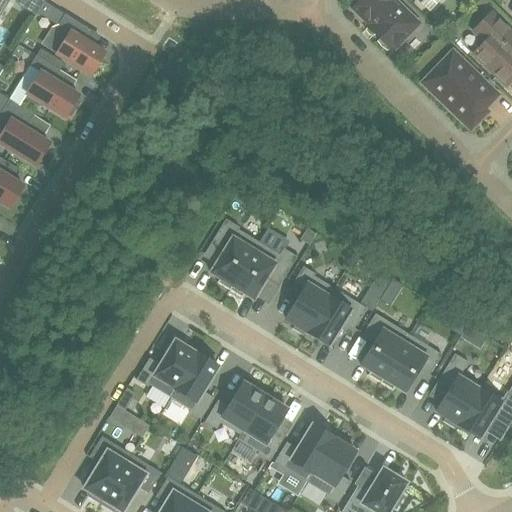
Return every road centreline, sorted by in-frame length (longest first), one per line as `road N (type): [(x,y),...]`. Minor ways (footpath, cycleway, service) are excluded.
road 1 (residential): [(475,511),(446,459),(180,297),(171,298),(43,506)]
road 2 (residential): [(0,291),(146,52),(60,0)]
road 3 (residential): [(472,169),(308,11)]
road 4 (residential): [(308,11),(193,13),(160,0)]
